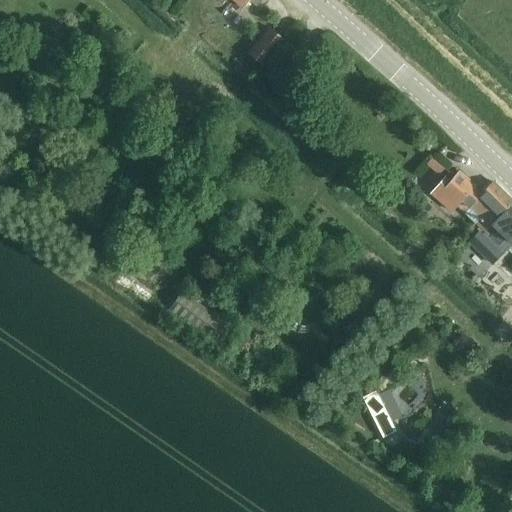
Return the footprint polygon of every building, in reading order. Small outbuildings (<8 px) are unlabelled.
[(216,0),(222,5),(225,0),(232,0),(243,8),(249,0),(256,6),(261,0),(216,0)] [(279,90),(286,82),(272,68),(265,76),(279,90)] [(440,175),(445,169),(433,158),(427,165),(440,175)] [(480,220),(488,228),(511,204),(511,199),(494,182),(481,195),(474,188),(475,187),(458,172),(450,181),(446,177),(433,192),(452,212),(458,206),(476,223),(480,220)] [(503,254),(511,245),(511,204),(488,228),(483,234),(503,254)] [(82,250),(91,237),(72,223),(63,236),(82,250)] [(219,345),(232,326),(209,310),(196,329),(219,345)]
